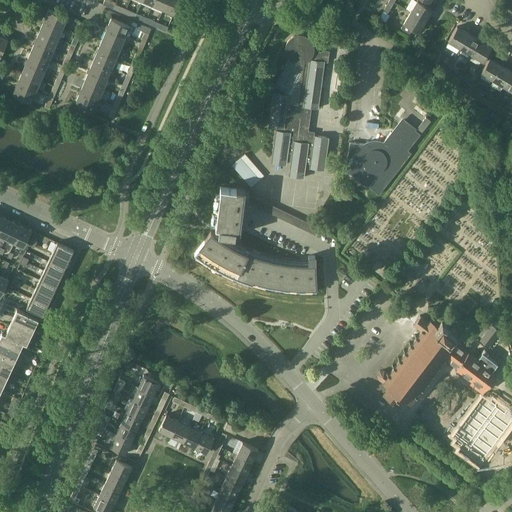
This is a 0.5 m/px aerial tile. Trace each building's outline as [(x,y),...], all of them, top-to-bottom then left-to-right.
[(154,0),(152,5),(163,9),(166,0),(154,0)] [(166,0),(163,9),(173,14),(179,0),(166,0)] [(417,1),(410,12),(425,21),(432,9),(417,1)] [(387,4),(383,11),(387,14),(391,6),(387,4)] [(62,28),(66,17),(48,9),(43,20),(62,28)] [(425,21),(410,12),(400,29),(409,34),(412,29),(418,32),(425,21)] [(111,18),(106,28),(125,36),(129,25),(111,18)] [(43,20),(39,31),(57,39),(62,28),(43,20)] [(457,27),(448,41),(459,48),(468,33),(457,27)] [(120,46),(125,36),(106,28),(102,39),(120,46)] [(39,31),(35,41),(53,49),(57,39),(39,31)] [(479,40),(468,33),(459,48),(471,55),(479,40)] [(275,130),(271,162),(286,165),(286,160),(290,161),(288,176),(303,178),(305,163),(309,164),(309,168),(324,170),(329,137),(309,135),(307,134),(310,116),(306,116),(307,107),(318,108),(324,62),(327,62),(329,51),(322,50),(322,52),(314,51),(314,49),(314,48),(313,46),(313,45),(313,43),(312,42),(311,41),(311,40),(310,39),(308,38),(307,37),(306,36),(305,35),(303,35),(302,34),(300,34),(299,34),(297,34),(296,34),(294,35),(293,35),(292,36),(290,37),(289,38),(288,39),(287,40),(286,41),(286,43),(285,44),(285,46),(285,47),(285,49),(285,50),(285,52),(285,53),(286,55),(286,56),(287,57),(288,58),(289,59),(276,86),(285,90),(284,95),(273,93),(268,126),(277,127),(276,130),(275,130)] [(116,57),(120,46),(102,39),(97,49),(116,57)] [(479,40),(471,55),(482,61),(491,47),(479,40)] [(53,49),(35,41),(30,52),(49,59),(53,49)] [(111,67),(116,57),(97,49),(93,60),(111,67)] [(30,52),(26,62),(44,69),(49,59),(30,52)] [(438,58),(449,65),(452,61),(440,54),(438,58)] [(491,80),(500,65),(489,58),(480,73),(491,80)] [(107,78),(111,67),(93,60),(88,70),(107,78)] [(44,69),(26,62),(21,72),(40,80),(44,69)] [(511,72),(500,65),(491,80),(503,86),(511,72)] [(448,67),(446,71),(457,78),(459,73),(448,67)] [(102,89),(107,78),(88,70),(84,81),(102,89)] [(511,91),(511,71),(511,72),(503,86),(511,91)] [(21,72),(17,83),(35,91),(40,80),(21,72)] [(459,73),(457,78),(468,84),(471,80),(459,73)] [(102,89),(84,81),(79,92),(98,99),(102,89)] [(31,102),(35,91),(17,83),(12,94),(31,102)] [(479,101),(482,97),(470,90),(468,95),(479,101)] [(93,110),(98,99),(79,92),(75,102),(93,110)] [(493,104),(482,97),(479,101),(490,108),(493,104)] [(490,108),(501,114),(504,110),(493,104),(490,108)] [(511,114),(504,110),(501,114),(511,120),(511,114)] [(371,145),(349,142),(345,173),(355,174),(356,174),(357,176),(358,177),(360,178),(361,180),(363,181),(365,182),(364,183),(379,195),(408,157),(405,154),(420,134),(402,120),(392,133),(391,132),(382,144),(380,143),(378,143),(377,146),(376,145),(374,145),(372,146),(371,145)] [(231,166),(251,187),(259,180),(240,158),(231,166)] [(244,190),(244,189),(220,186),(219,193),(216,193),(214,206),(217,206),(217,213),(213,212),(212,219),(216,219),(215,226),(219,227),(219,233),(218,233),(218,234),(224,234),(228,235),(235,236),(235,232),(241,232),(246,190),(244,190)] [(0,227),(0,235),(5,238),(13,222),(4,218),(0,227)] [(14,242),(22,226),(13,222),(5,238),(14,242)] [(31,230),(22,226),(14,242),(23,246),(31,230)] [(308,256),(308,261),(301,261),(287,260),(274,258),(261,255),(247,250),(235,244),(228,240),(228,238),(228,235),(224,234),(224,236),(224,238),(223,237),(215,232),(214,234),(210,231),(204,240),(204,239),(194,253),(198,256),(203,259),(207,262),(212,265),(217,268),(222,270),(226,273),(231,275),(236,277),(241,279),(247,281),(252,283),(257,284),(262,286),(268,287),(273,288),(278,289),(284,290),(289,290),(294,291),(300,291),(305,291),(311,291),(316,291),(315,274),(315,264),(315,262),(315,256),(308,256)] [(57,242),(52,252),(69,260),(73,250),(57,242)] [(64,269),(69,260),(52,252),(48,261),(64,269)] [(44,270),(60,278),(64,269),(48,261),(44,270)] [(56,287),(60,278),(44,270),(39,280),(56,287)] [(56,287),(39,280),(35,289),(51,297),(56,287)] [(31,298),(47,306),(51,297),(35,289),(31,298)] [(47,306),(31,298),(26,308),(42,316),(47,306)] [(37,318),(18,309),(14,317),(33,326),(37,318)] [(380,371),(378,374),(378,378),(390,387),(383,396),(396,406),(403,397),(410,402),(444,358),(455,342),(457,340),(451,335),(457,327),(457,324),(455,323),(452,323),(451,325),(442,318),(437,324),(431,319),(429,321),(428,322),(420,315),(414,323),(422,330),(389,374),(387,372),(384,370),(380,371)] [(10,325),(29,334),(33,326),(14,317),(10,325)] [(29,334),(10,325),(6,334),(25,343),(29,334)] [(480,341),(488,347),(500,331),(491,325),(480,341)] [(25,343),(6,334),(3,332),(0,338),(0,341),(18,350),(22,342),(25,343)] [(507,364),(511,356),(511,350),(506,333),(492,352),(507,364)] [(18,350),(0,341),(0,351),(14,358),(18,350)] [(455,342),(444,358),(457,368),(455,371),(461,376),(464,373),(472,379),(470,382),(482,391),(496,373),(492,370),(497,363),(482,352),(477,359),(475,357),(455,342)] [(0,361),(10,366),(14,358),(0,351),(0,361)] [(0,371),(7,374),(10,366),(0,361),(0,371)] [(137,387),(153,395),(159,382),(143,375),(137,387)] [(137,387),(132,399),(148,406),(153,395),(137,387)] [(508,410),(493,399),(490,402),(482,396),(453,435),(457,438),(454,442),(461,446),(459,449),(465,454),(465,455),(479,465),(511,420),(505,415),(508,410)] [(132,399),(126,411),(142,418),(148,406),(132,399)] [(126,411),(121,422),(136,430),(142,418),(126,411)] [(165,415),(158,430),(170,436),(177,421),(179,418),(179,416),(175,414),(174,416),(173,418),(165,415)] [(189,426),(177,421),(170,436),(182,442),(189,426)] [(121,422),(115,434),(131,442),(136,430),(121,422)] [(227,422),(224,429),(235,434),(238,428),(227,422)] [(194,447),(201,431),(189,426),(182,442),(194,447)] [(201,431),(194,447),(206,453),(213,437),(201,431)] [(131,442),(115,434),(110,446),(125,454),(131,442)] [(236,454),(252,461),(258,449),(242,442),(236,454)] [(236,454),(231,466),(246,473),(252,461),(236,454)] [(110,471),(126,479),(131,466),(116,459),(110,471)] [(231,466),(225,478),(241,485),(246,473),(231,466)] [(120,490),(126,479),(110,471),(104,483),(120,490)] [(220,490),(235,497),(241,485),(225,478),(220,490)] [(120,490),(104,483),(99,495),(114,502),(120,490)] [(220,490),(214,501),(230,509),(235,497),(220,490)] [(104,511),(109,511),(114,502),(99,495),(93,507),(104,511)] [(214,501),(208,511),(228,511),(230,509),(214,501)] [(67,503),(63,511),(71,511),(74,506),(67,503)]
